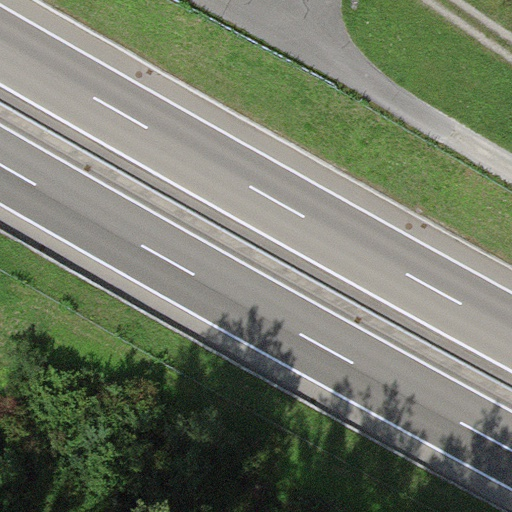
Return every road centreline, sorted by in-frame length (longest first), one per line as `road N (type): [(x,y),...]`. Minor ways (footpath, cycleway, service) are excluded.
road 1 (motorway): [(511,331),(0,42)]
road 2 (motorway): [(0,163),(511,450)]
road 3 (track): [(305,0),(304,25),(326,50),(434,123)]
